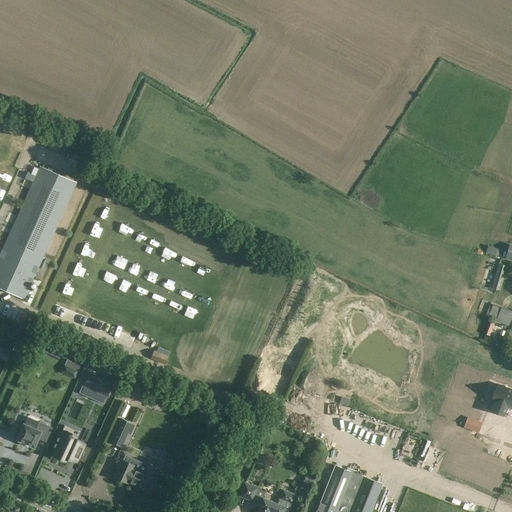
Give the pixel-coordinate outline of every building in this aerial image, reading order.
[(76,182),(40,165),(0,252),(0,287),(23,298),(76,182)] [(74,173),(71,177),(78,182),(81,177),(74,173)] [(98,308),(135,207),(114,200),(74,308),(81,311),(84,303),(98,308)] [(183,230),(142,330),(167,340),(209,240),(183,230)] [(488,246),(486,252),(498,255),(499,248),(488,246)] [(498,262),(493,288),(500,290),(505,264),(498,262)] [(324,279),(309,273),(255,390),(270,397),(324,279)] [(502,308),(490,303),(485,317),(497,321),(502,308)] [(491,319),(485,334),(489,335),(490,336),(493,327),(495,321),(491,319)] [(169,356),(154,350),(151,359),(166,365),(169,356)] [(64,364),(61,372),(75,378),(78,370),(64,364)] [(83,385),(91,389),(100,393),(108,396),(114,384),(88,372),(83,385)] [(143,373),(137,386),(146,390),(152,377),(143,373)] [(493,401),(489,410),(503,415),(507,406),(511,408),(511,389),(497,384),(491,400),(493,401)] [(468,417),(464,427),(477,432),(480,426),(472,423),(474,419),(468,417)] [(131,423),(120,418),(110,441),(121,446),(131,423)] [(37,428),(31,426),(31,425),(29,424),(28,425),(24,423),(17,439),(35,447),(39,438),(46,441),(53,427),(40,421),(37,428)] [(54,446),(51,453),(59,456),(59,457),(60,457),(60,456),(63,457),(62,458),(63,458),(65,459),(67,456),(69,457),(77,461),(78,459),(84,444),(74,440),(76,437),(75,437),(73,436),(73,435),(70,433),(69,434),(62,431),(65,426),(64,425),(62,431),(61,432),(59,437),(58,437),(57,440),(56,443),(55,443),(54,446)] [(122,459),(114,477),(150,493),(157,478),(155,477),(159,468),(148,463),(147,465),(126,456),(124,460),(122,459)] [(368,511),(380,482),(335,464),(315,511),(368,511)] [(259,487),(244,481),(239,496),(253,502),(259,487)] [(264,508),(261,511),(288,511),(292,502),(296,494),(286,490),(282,491),(280,497),(278,503),(265,497),(261,507),(264,508)]
